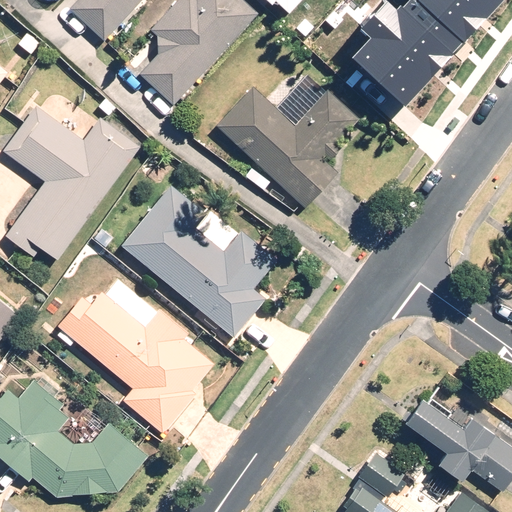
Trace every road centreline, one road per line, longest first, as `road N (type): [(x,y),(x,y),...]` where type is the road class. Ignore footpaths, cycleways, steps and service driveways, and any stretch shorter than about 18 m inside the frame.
road 1 (unknown): [(398,260),(194,148),(40,20)]
road 2 (residential): [(218,511),(398,260)]
road 3 (residential): [(398,260),(511,105)]
road 4 (residential): [(511,344),(398,260)]
